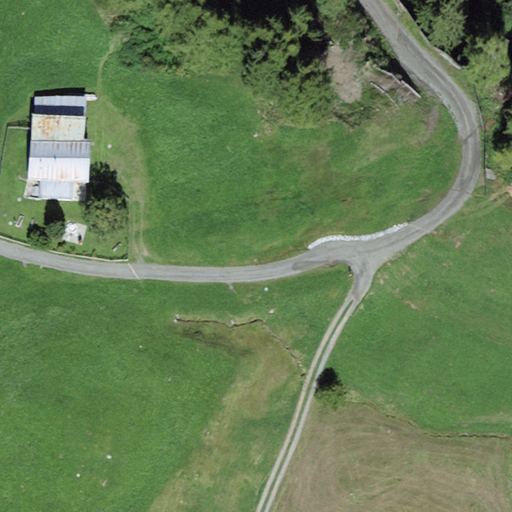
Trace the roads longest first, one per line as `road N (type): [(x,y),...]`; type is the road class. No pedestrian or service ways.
road 1 (track): [(352,251),(257,271),(155,269),(100,266),(0,242)]
road 2 (track): [(373,0),(453,90),(471,149),(462,185),(439,211),(352,251)]
road 3 (track): [(263,511),(316,363),(360,286),(352,251)]
